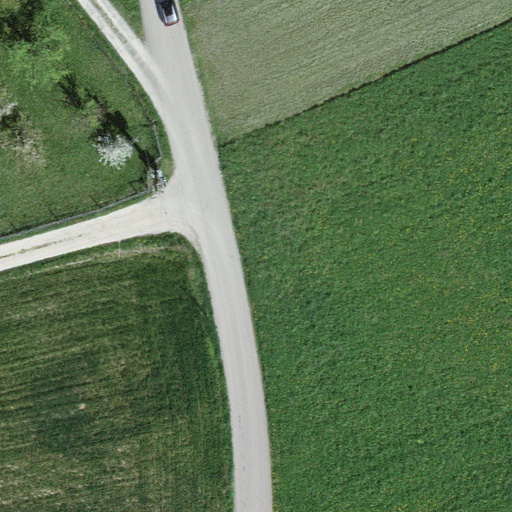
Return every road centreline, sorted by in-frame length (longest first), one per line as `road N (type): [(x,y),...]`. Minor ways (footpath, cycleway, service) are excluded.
road 1 (unclassified): [(160,0),(239,338),(253,511)]
road 2 (track): [(210,197),(0,256)]
